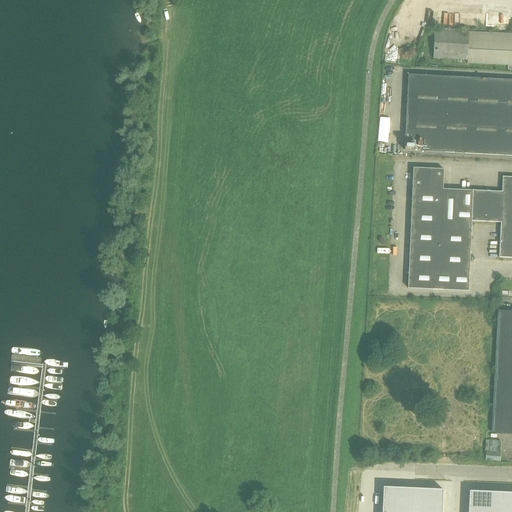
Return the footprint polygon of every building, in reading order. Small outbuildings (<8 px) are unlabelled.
[(511,32),(469,32),(469,29),(437,29),(437,38),(470,38),(470,62),(511,61),(511,32)] [(469,58),(469,39),(435,38),(435,52),(441,52),(441,58),(469,58)] [(511,155),(511,79),(408,74),(405,150),(511,155)] [(511,176),(503,176),(502,191),(443,189),(444,169),(414,167),(408,288),(469,290),(472,221),(501,222),(499,257),(511,257),(511,176)] [(492,412),(487,412),(486,432),(511,433),(511,311),(497,311),(492,412)] [(468,402),(481,395),(476,387),(464,394),(468,402)] [(485,451),(486,451),(486,460),(500,461),(501,452),(502,440),(486,440),(485,451)] [(382,487),(381,511),(441,511),(442,489),(382,487)] [(511,511),(511,492),(468,490),(467,511),(511,511)]
